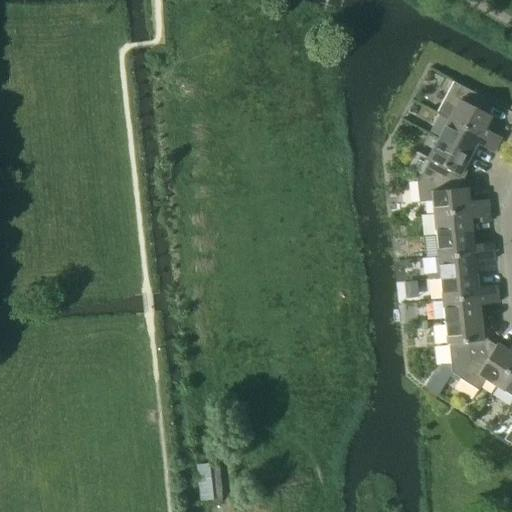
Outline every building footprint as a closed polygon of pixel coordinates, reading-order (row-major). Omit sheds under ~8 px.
[(454,108),(448,120),(497,145),(501,137),(484,129),(490,116),(483,113),(489,101),(453,82),(442,102),(454,108)] [(448,120),(438,139),(470,155),(476,144),(493,153),(497,145),(448,120)] [(429,160),(418,180),(438,178),(439,191),(464,188),(463,178),(468,169),(464,167),(470,155),(438,139),(427,159),(429,160)] [(432,201),(433,214),(488,208),(487,200),(468,202),(466,188),(464,188),(439,191),(438,178),(418,180),(416,180),(419,203),(432,201)] [(433,214),(435,235),(471,232),(470,219),(473,219),(474,223),(489,222),(488,217),(489,217),(488,208),(433,214)] [(435,235),(437,257),(492,251),(491,243),(472,244),(471,232),(435,235)] [(437,257),(439,278),(475,275),(474,262),(493,260),(492,251),(437,257)] [(439,278),(442,300),(496,294),(496,286),(477,287),(475,275),(439,278)] [(442,300),(444,321),(480,318),(478,305),(497,303),(496,294),(442,300)] [(451,373),(459,378),(471,360),(481,367),(495,345),(487,340),(486,330),(481,330),(480,318),(444,321),(446,344),(448,344),(451,373)] [(485,379),(496,386),(511,360),(511,344),(508,351),(496,344),(495,345),(481,367),(471,360),(459,378),(478,390),(485,379)] [(511,360),(496,386),(511,396),(511,360)] [(198,466),(201,500),(213,498),(209,465),(198,466)]
